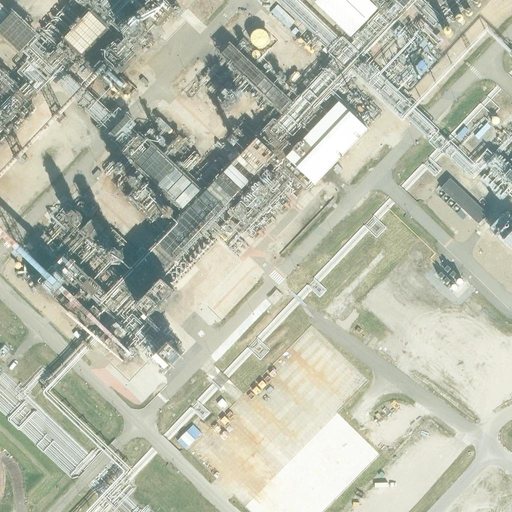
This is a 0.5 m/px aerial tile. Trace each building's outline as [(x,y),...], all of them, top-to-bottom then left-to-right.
[(269,7),(286,26),(293,20),(276,0),(269,7)] [(375,12),(362,0),(320,0),(317,4),(351,37),(375,12)] [(84,47),(110,24),(96,9),(71,33),(84,47)] [(268,40),(269,37),(268,34),(266,32),(264,30),(261,29),(257,30),(255,32),(253,34),(252,37),(253,40),(255,43),(257,45),(260,45),(264,45),(266,43),(268,40)] [(427,53),(415,61),(420,68),(432,59),(427,53)] [(288,158),(313,184),(366,131),(341,105),(288,158)] [(127,122),(133,116),(130,113),(124,119),(127,122)] [(484,117),(474,132),(479,135),(488,120),(484,117)] [(170,189),(184,200),(191,193),(184,188),(186,186),(178,179),(170,189)] [(479,224),(488,215),(450,179),(441,189),(479,224)] [(61,274),(56,279),(62,285),(67,280),(61,274)] [(154,296),(150,300),(159,309),(163,305),(154,296)] [(371,330),(369,342),(375,344),(378,332),(371,330)] [(221,395),(215,399),(218,404),(224,400),(221,395)] [(235,493),(243,500),(262,479),(255,472),(235,493)]
